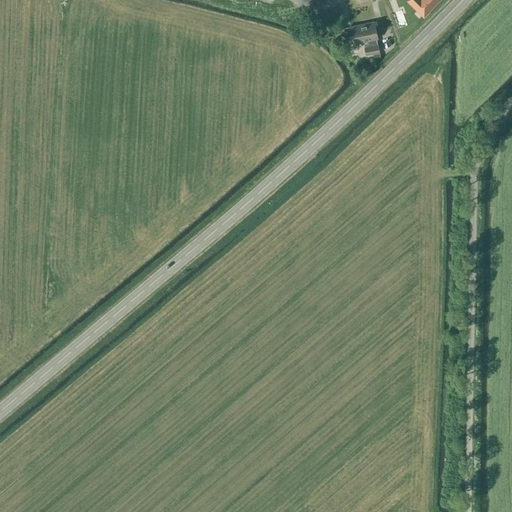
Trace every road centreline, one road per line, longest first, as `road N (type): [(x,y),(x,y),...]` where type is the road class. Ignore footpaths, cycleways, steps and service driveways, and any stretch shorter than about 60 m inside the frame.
road 1 (primary): [(0,411),(248,201),(462,0)]
road 2 (unclassified): [(469,511),(475,163),(511,99)]
